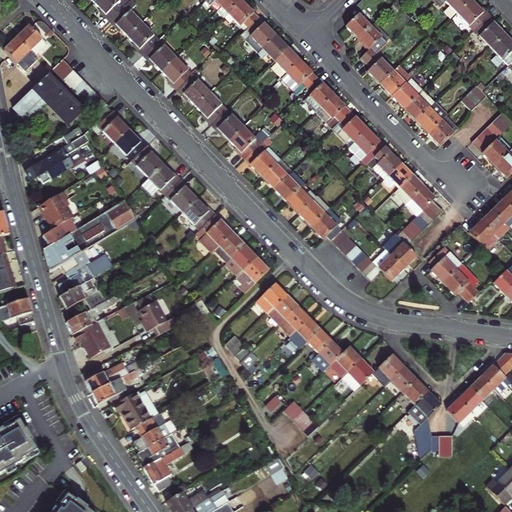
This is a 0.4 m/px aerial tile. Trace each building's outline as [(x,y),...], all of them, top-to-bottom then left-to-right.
[(119,0),(90,0),(86,5),(94,13),(92,15),(101,25),(123,3),(119,0)] [(210,8),(222,21),(236,7),(228,0),(208,0),(213,5),(210,8)] [(431,0),(431,1),(447,18),(461,5),(456,0),(431,0)] [(130,10),(123,3),(101,25),(108,32),(110,31),(119,40),(133,26),(124,16),(130,10)] [(471,12),(469,13),(461,5),(447,18),(464,36),(480,21),(471,12)] [(253,25),(236,7),(222,21),(236,34),(239,31),(243,35),(253,25)] [(217,25),(222,21),(210,8),(205,13),(217,25)] [(487,29),(480,21),(464,36),(481,54),(495,40),(486,30),(487,29)] [(342,36),(353,48),(366,36),(355,24),(342,36)] [(22,25),(10,37),(23,50),(35,38),(22,25)] [(256,56),(270,43),(253,25),(243,35),(234,44),(251,62),(256,56)] [(134,59),(150,43),(133,26),(119,40),(127,48),(125,50),(134,59)] [(362,73),(372,63),(382,53),(366,36),(353,48),(364,60),(356,67),(362,73)] [(0,51),(10,62),(23,50),(10,37),(0,45),(0,51)] [(40,43),(35,38),(23,50),(28,55),(40,43)] [(504,49),(495,40),(481,54),(498,71),(511,57),(511,54),(506,48),(504,49)] [(153,75),(167,61),(150,43),(134,59),(142,67),(144,65),(153,75)] [(282,55),(270,43),(256,56),(268,69),(282,55)] [(28,55),(23,50),(10,62),(15,67),(28,55)] [(280,81),(294,67),(282,55),(268,69),(280,81)] [(511,86),(511,57),(498,71),(511,86)] [(51,74),(60,64),(56,60),(46,69),(51,74)] [(167,93),(183,77),(167,61),(153,75),(161,83),(159,85),(167,93)] [(366,77),(362,80),(375,93),(388,80),(372,63),(362,73),(366,77)] [(60,64),(51,74),(55,78),(65,69),(60,64)] [(312,86),(294,67),(280,81),(292,94),(296,91),(301,96),(312,86)] [(55,78),(60,83),(70,74),(65,69),(55,78)] [(22,114),(42,94),(45,97),(66,118),(76,108),(41,74),(12,105),(22,114)] [(65,89),(75,79),(70,74),(60,83),(65,89)] [(401,93),(407,87),(395,74),(388,80),(401,93)] [(186,109),(200,95),(183,77),(167,93),(175,101),(177,99),(186,109)] [(65,89),(70,93),(80,84),(75,79),(65,89)] [(401,93),(388,80),(375,93),(388,106),(401,93)] [(70,93),(75,98),(84,88),(80,84),(70,93)] [(328,102),(312,86),(301,96),(306,102),(304,103),(315,115),(328,102)] [(407,87),(401,93),(413,106),(419,100),(407,87)] [(75,98),(79,102),(88,92),(84,88),(75,98)] [(84,107),(93,97),(88,92),(79,102),(84,107)] [(413,106),(401,93),(388,106),(400,118),(413,106)] [(9,109),(21,121),(45,97),(42,94),(22,114),(12,105),(9,109)] [(202,128),(217,113),(200,95),(186,109),(194,118),(193,119),(202,128)] [(97,105),(98,103),(93,97),(84,107),(89,112),(97,105)] [(477,112),(482,107),(472,97),(467,101),(477,112)] [(419,100),(413,106),(425,118),(430,113),(419,100)] [(462,106),(472,117),(477,112),(467,101),(462,106)] [(315,115),(328,128),(330,126),(333,130),(344,119),(328,102),(315,115)] [(311,119),(315,115),(304,103),(300,108),(311,119)] [(97,105),(89,112),(93,116),(101,108),(97,105)] [(425,118),(413,106),(400,118),(412,130),(425,118)] [(462,106),(457,112),(467,122),(472,117),(462,106)] [(102,107),(101,108),(93,116),(88,121),(106,141),(120,127),(111,118),(112,117),(102,107)] [(219,143),(234,130),(217,113),(202,128),(209,135),(210,134),(219,143)] [(430,113),(425,118),(437,131),(441,126),(442,125),(430,113)] [(323,132),(328,128),(315,115),(311,119),(323,132)] [(437,131),(425,118),(412,130),(424,143),(437,131)] [(334,137),(347,150),(361,136),(344,119),(333,130),(337,134),(334,137)] [(497,123),(492,127),(501,137),(506,132),(497,123)] [(437,131),(449,143),(453,139),(441,126),(437,131)] [(130,134),(128,136),(120,127),(106,141),(117,152),(123,158),(138,143),(130,134)] [(492,127),(487,132),(496,142),(501,137),(492,127)] [(61,151),(65,158),(88,144),(80,128),(62,139),(67,147),(61,151)] [(258,140),(261,137),(254,130),(244,140),(234,130),(219,143),(227,152),(226,153),(235,162),(258,140)] [(449,143),(437,131),(424,143),(436,155),(449,143)] [(487,132),(482,137),(491,147),(495,143),(496,142),(487,132)] [(362,159),(366,163),(377,153),(361,136),(347,150),(359,163),(362,159)] [(343,153),(347,150),(334,137),(331,140),(343,153)] [(482,137),(477,141),(487,151),(491,148),(491,147),(482,137)] [(235,162),(252,179),(266,166),(270,161),(258,149),(263,145),(258,140),(235,162)] [(112,157),(117,152),(106,141),(101,146),(112,157)] [(477,141),(472,146),(481,157),(487,151),(477,141)] [(145,153),(147,151),(138,143),(123,158),(140,175),(154,161),(145,153)] [(504,161),(508,157),(495,143),(491,147),(491,148),(504,161)] [(481,157),(472,146),(467,151),(477,161),(481,157)] [(504,161),(491,148),(487,151),(481,157),(477,161),(490,175),(504,161)] [(65,158),(61,151),(60,150),(26,171),(32,181),(36,179),(38,182),(40,181),(42,185),(49,181),(50,183),(72,169),(65,158)] [(393,169),(377,153),(366,163),(371,168),(369,170),(381,182),(393,169)] [(490,175),(504,189),(511,180),(511,160),(509,157),(508,157),(504,161),(490,175)] [(104,173),(95,159),(81,167),(85,174),(92,170),(97,177),(104,173)] [(164,169),(162,170),(154,161),(140,175),(133,182),(144,193),(151,186),(157,192),(172,177),(164,169)] [(278,179),(283,174),(270,161),(266,166),(278,179)] [(252,179),(264,192),(278,179),(266,166),(252,179)] [(387,189),(392,195),(405,182),(393,169),(381,182),(376,187),(375,188),(381,194),(387,189)] [(364,175),(376,187),(381,182),(369,170),(364,175)] [(290,191),(295,187),(283,174),(278,179),(290,191)] [(179,187),(180,186),(172,177),(157,192),(174,209),(188,196),(179,187)] [(264,192),(276,204),(290,191),(278,179),(264,192)] [(405,182),(392,195),(387,200),(398,211),(416,193),(405,182)] [(301,203),(306,198),(295,187),(290,191),(301,203)] [(290,191),(276,204),(287,216),(301,203),(290,191)] [(428,205),(416,193),(398,211),(409,223),(410,223),(415,218),(420,213),(425,208),(428,205)] [(196,204),(188,196),(174,209),(191,227),(196,222),(206,211),(198,202),(196,204)] [(511,218),(511,197),(510,196),(498,207),(510,220),(511,218)] [(70,208),(64,197),(39,211),(52,233),(60,229),(66,225),(72,221),(75,220),(69,209),(70,208)] [(301,203),(287,216),(300,229),(313,215),(301,203)] [(104,212),(100,205),(96,208),(100,214),(104,212)] [(79,233),(76,235),(72,237),(67,240),(50,250),(44,253),(50,275),(62,268),(85,255),(135,226),(123,207),(79,233)] [(511,221),(510,220),(498,207),(486,218),(503,235),(511,226),(511,221)] [(420,213),(429,223),(434,217),(425,208),(420,213)] [(210,241),(223,228),(206,211),(196,222),(200,225),(197,228),(210,241)] [(318,211),(313,215),(327,229),(331,224),(318,211)] [(0,237),(4,236),(10,234),(4,213),(0,213),(0,237)] [(420,213),(415,218),(424,228),(429,223),(420,213)] [(327,229),(313,215),(300,229),(313,242),(314,241),(325,231),(327,229)] [(415,218),(410,223),(419,233),(424,228),(415,218)] [(503,235),(486,218),(475,229),(491,246),(503,235)] [(66,225),(72,237),(76,235),(79,233),(72,221),(66,225)] [(414,238),(419,233),(410,223),(409,223),(404,228),(414,238)] [(67,240),(72,237),(66,225),(60,229),(67,240)] [(223,254),(236,241),(223,228),(210,241),(223,254)] [(404,228),(399,233),(409,243),(414,238),(404,228)] [(50,250),(67,240),(60,229),(52,233),(44,238),(50,250)] [(480,257),(491,246),(475,229),(463,240),(480,257)] [(329,235),(325,231),(314,241),(318,245),(329,235)] [(394,237),(404,247),(409,243),(399,233),(394,237)] [(329,235),(318,245),(323,250),(333,239),(329,235)] [(391,244),(399,252),(404,247),(394,237),(389,242),(391,244)] [(333,239),(323,250),(328,255),(338,244),(333,239)] [(389,242),(387,240),(374,252),(379,257),(391,244),(389,242)] [(204,247),(217,260),(223,254),(210,241),(204,247)] [(227,273),(234,266),(247,253),(236,241),(223,254),(217,260),(216,261),(227,273)] [(343,249),(338,244),(328,255),(333,260),(343,249)] [(399,252),(391,244),(379,257),(392,270),(405,258),(399,252)] [(348,254),(343,249),(333,260),(338,264),(348,254)] [(454,268),(437,250),(420,266),(425,271),(422,273),(435,287),(454,268)] [(359,266),(363,270),(364,271),(379,257),(374,252),(359,266)] [(0,255),(0,269),(11,267),(7,253),(0,255)] [(245,277),(259,265),(247,253),(234,266),(245,277)] [(348,254),(338,264),(343,270),(353,260),(348,254)] [(70,281),(59,287),(65,298),(88,285),(117,269),(110,256),(91,266),(85,255),(62,268),(70,281)] [(379,257),(364,271),(368,275),(377,285),(392,270),(379,257)] [(353,260),(343,270),(348,274),(358,264),(353,260)] [(359,266),(358,264),(348,274),(353,280),(363,270),(359,266)] [(0,290),(16,287),(11,267),(0,269),(0,290)] [(447,300),(450,297),(456,303),(466,293),(471,299),(472,298),(467,293),(472,287),(454,268),(435,287),(447,300)] [(498,300),(511,288),(511,287),(511,271),(509,269),(487,289),(498,300)] [(363,270),(353,280),(358,285),(368,275),(364,271),(363,270)] [(267,279),(254,292),(265,303),(279,290),(267,279)] [(59,301),(66,313),(82,304),(98,295),(96,292),(93,294),(88,285),(65,298),(59,301)] [(498,300),(510,313),(511,310),(511,289),(511,288),(498,300)] [(290,302),(279,290),(265,303),(277,315),(290,302)] [(471,299),(466,293),(456,303),(461,308),(471,299)] [(200,306),(193,294),(186,298),(193,310),(200,306)] [(82,304),(89,315),(96,311),(104,307),(98,295),(82,304)] [(156,306),(152,297),(138,304),(143,313),(140,315),(144,324),(142,325),(148,336),(155,333),(159,340),(181,328),(177,321),(170,325),(159,304),(156,306)] [(188,312),(193,310),(186,298),(181,301),(188,312)] [(19,326),(34,322),(28,299),(0,305),(0,318),(4,324),(8,323),(7,319),(16,317),(19,326)] [(115,302),(104,307),(96,311),(98,315),(117,305),(115,302)] [(302,313),(290,302),(277,315),(271,321),(282,332),(284,331),(288,326),(302,313)] [(74,338),(102,323),(98,315),(96,311),(89,315),(68,327),(74,338)] [(126,311),(119,314),(124,324),(131,320),(126,311)] [(299,337),(313,324),(302,313),(288,326),(299,337)] [(9,329),(16,338),(37,333),(34,322),(19,326),(9,329)] [(110,333),(105,322),(102,323),(74,338),(78,347),(83,345),(91,361),(120,345),(113,332),(110,333)] [(324,335),(313,324),(299,337),(311,348),(324,335)] [(288,326),(284,331),(295,341),(299,337),(288,326)] [(227,331),(217,340),(223,346),(232,336),(227,331)] [(328,354),(335,346),(324,335),(311,348),(306,353),(317,365),(328,354)] [(244,347),(232,336),(223,346),(228,351),(229,349),(236,356),(244,347)] [(340,367),(354,354),(341,341),(335,346),(328,354),(340,367)] [(247,345),(244,347),(236,356),(233,358),(239,364),(253,351),(247,345)] [(383,374),(396,361),(385,349),(366,367),(365,368),(377,380),(383,374)] [(242,372),(258,356),(253,351),(239,364),(236,367),(242,372)] [(511,352),(508,351),(482,376),(495,389),(500,394),(511,382),(511,381),(508,377),(511,372),(511,352)] [(365,368),(366,367),(354,354),(340,367),(353,380),(365,368)] [(383,374),(396,386),(409,374),(396,361),(383,374)] [(124,366),(104,377),(100,370),(83,379),(92,397),(130,378),(124,366)] [(120,405),(118,399),(120,398),(118,394),(126,390),(125,387),(139,380),(139,379),(145,375),(143,371),(130,378),(92,397),(103,414),(114,409),(120,405)] [(409,400),(422,387),(409,374),(396,386),(409,400)] [(246,383),(254,392),(263,384),(255,375),(246,383)] [(470,388),(483,401),(495,389),(482,376),(470,388)] [(435,399),(422,387),(409,400),(402,406),(415,418),(403,430),(411,461),(421,451),(423,437),(417,416),(435,399)] [(458,399),(471,412),(483,401),(470,388),(458,399)] [(126,390),(118,394),(120,398),(128,394),(126,390)] [(137,431),(154,422),(139,395),(120,405),(114,409),(118,418),(123,415),(133,434),(137,431)] [(276,398),(265,407),(271,414),(282,405),(276,398)] [(281,410),(286,415),(297,404),(292,399),(281,410)] [(458,399),(447,411),(460,424),(471,412),(458,399)] [(303,409),(300,407),(297,404),(286,415),(292,420),(303,409)] [(292,420),(296,425),(307,414),(303,409),(292,420)] [(464,428),(475,417),(471,412),(460,424),(464,428)] [(296,425),(301,430),(312,419),(307,414),(296,425)] [(4,430),(20,421),(17,417),(1,426),(3,429),(4,428),(4,430)] [(159,432),(167,428),(164,424),(161,418),(154,422),(159,432)] [(164,424),(167,428),(176,422),(174,418),(164,424)] [(0,474),(5,471),(17,464),(21,462),(20,460),(37,451),(32,442),(33,441),(26,429),(25,430),(20,421),(4,430),(4,428),(3,429),(0,430),(0,474)] [(142,442),(159,432),(154,422),(137,431),(142,442)] [(176,422),(167,428),(169,432),(172,431),(173,432),(180,428),(176,422)] [(165,443),(173,439),(169,432),(167,428),(159,432),(165,443)] [(143,456),(165,443),(159,432),(142,442),(137,445),(143,456)] [(430,439),(423,437),(421,451),(428,452),(430,439)] [(436,454),(438,440),(430,439),(428,452),(436,454)] [(443,441),(438,440),(436,454),(428,452),(427,459),(440,461),(443,441)] [(173,456),(165,443),(143,456),(142,456),(149,469),(155,466),(173,456)] [(189,457),(184,449),(173,456),(155,466),(165,484),(173,480),(167,470),(189,457)] [(21,462),(22,464),(39,455),(37,451),(20,460),(21,462)] [(511,457),(509,461),(511,463),(511,464),(499,477),(511,490),(511,457)] [(80,462),(76,465),(82,473),(86,470),(80,462)] [(285,473),(284,471),(279,462),(265,471),(271,481),(285,473)] [(5,471),(7,474),(19,467),(17,464),(5,471)] [(155,466),(149,469),(147,470),(162,494),(176,486),(173,480),(165,484),(155,466)] [(493,510),(501,502),(502,503),(511,493),(511,490),(499,477),(486,490),(482,487),(476,494),(493,510)] [(54,507),(55,508),(66,494),(62,491),(51,505),(54,507)] [(89,511),(85,508),(86,507),(75,499),(74,501),(66,494),(55,508),(54,507),(50,511),(89,511)] [(169,505),(172,511),(196,511),(214,501),(209,494),(190,505),(184,496),(169,505)] [(219,511),(220,511),(214,501),(196,511),(219,511)]
